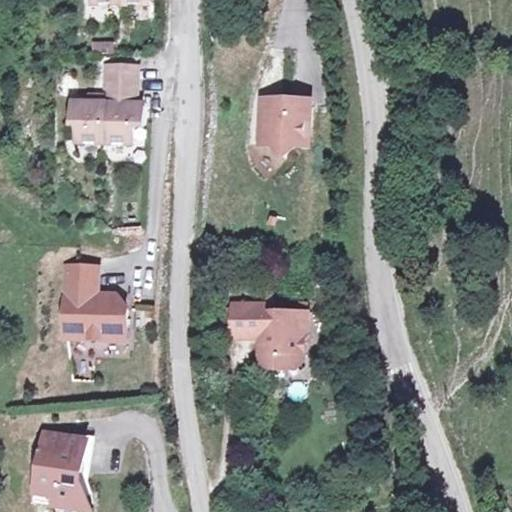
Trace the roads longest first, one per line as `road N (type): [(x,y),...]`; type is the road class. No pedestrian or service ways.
road 1 (unclassified): [(453,511),(388,330),(375,79),(357,0)]
road 2 (residential): [(205,511),(180,336),(194,0)]
